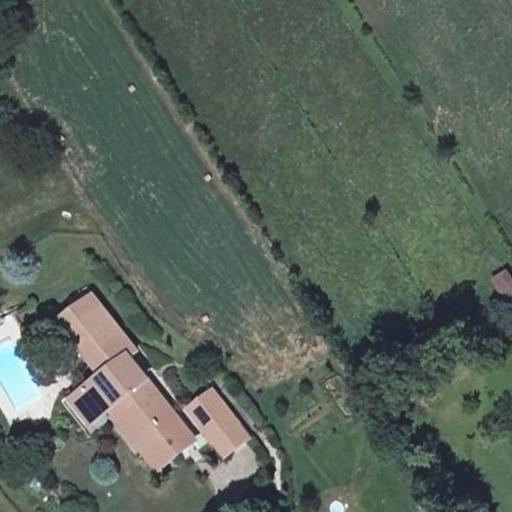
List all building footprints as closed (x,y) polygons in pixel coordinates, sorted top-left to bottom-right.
[(511,299),(511,280),(507,273),(495,281),(508,302),(511,299)] [(139,353),(92,293),(73,309),(76,314),(63,324),(106,379),(86,394),(97,408),(101,405),(109,416),(115,411),(124,421),(121,423),(131,436),(134,434),(148,452),(145,454),(159,472),(183,453),(181,450),(174,442),(187,431),(131,360),(139,353)] [(86,394),(75,403),(86,417),(97,408),(86,394)] [(218,398),(194,416),(213,439),(224,453),(246,435),(218,398)] [(187,431),(174,442),(181,450),(194,440),(187,431)] [(224,453),(229,460),(252,443),(246,435),(224,453)]
